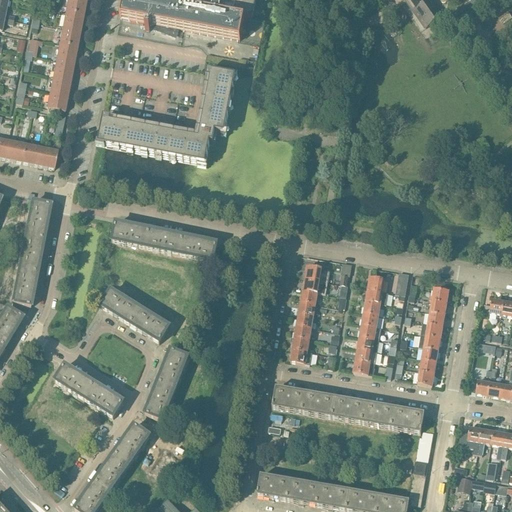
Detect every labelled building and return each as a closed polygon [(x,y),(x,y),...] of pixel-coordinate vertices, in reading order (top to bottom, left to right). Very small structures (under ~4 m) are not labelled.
[(68,0),(65,15),(83,19),(84,12),(86,2),(73,0),(68,0)] [(121,20),(121,21),(122,21),(122,20),(129,22),(130,22),(137,23),(137,24),(137,23),(144,25),(145,25),(152,26),(153,27),(153,26),(155,27),(155,29),(154,33),(155,33),(155,30),(174,38),(175,31),(176,31),(177,31),(179,31),(184,32),(184,33),(185,33),(185,32),(192,34),(199,35),(200,36),(200,35),(207,37),(208,37),(215,38),(214,39),(238,44),(238,43),(239,43),(240,43),(240,42),(239,42),(243,24),(244,23),(243,23),(244,20),(252,21),(256,0),(194,0),(193,10),(196,11),(195,13),(173,9),(174,4),(175,0),(134,0),(134,2),(133,2),(133,1),(133,2),(126,1),(126,0),(125,0),(124,0),(125,0),(125,1),(124,7),(121,19),(121,20)] [(403,0),(425,31),(439,21),(445,17),(432,0),(403,0)] [(484,6),(479,0),(472,0),(470,2),(477,12),(482,8),(484,6)] [(65,15),(62,31),(80,35),(83,19),(65,15)] [(336,36),(343,41),(351,38),(352,30),(346,24),(338,27),(336,36)] [(62,31),(59,47),(77,51),(80,35),(62,31)] [(59,47),(56,64),(74,67),(77,51),(59,47)] [(230,61),(229,68),(245,71),(246,63),(239,61),(238,63),(230,61)] [(52,67),(51,74),(54,74),(53,80),(71,83),(74,67),(56,64),(55,68),(52,67)] [(103,119),(98,147),(105,149),(205,168),(209,146),(213,146),(215,135),(224,137),(235,79),(207,74),(206,81),(210,82),(198,142),(110,125),(111,121),(103,119)] [(49,84),(48,90),(50,91),(50,96),(67,99),(71,83),(53,80),(52,85),(49,84)] [(64,115),(67,99),(50,96),(46,112),(64,116),(64,115)] [(0,142),(0,161),(5,162),(9,145),(0,142)] [(9,145),(5,162),(21,166),(25,148),(9,145)] [(25,148),(21,166),(37,169),(41,151),(25,148)] [(46,152),(41,151),(37,169),(53,172),(54,172),(57,155),(52,154),(52,151),(46,150),(46,152)] [(31,205),(24,239),(43,243),(46,229),(47,223),(50,209),(31,205)] [(112,245),(145,252),(149,233),(135,230),(130,229),(116,226),(112,245)] [(145,252),(179,259),(183,240),(169,237),(163,236),(149,233),(145,252)] [(43,243),(24,239),(18,273),(37,276),(39,262),(40,263),(41,257),(40,257),(43,243)] [(197,243),(183,240),(179,259),(213,265),(217,247),(202,244),(197,242),(197,243)] [(307,270),(305,281),(328,285),(330,274),(307,270)] [(37,276),(18,273),(11,307),(30,310),(33,296),(34,290),(37,276)] [(305,281),(303,293),(317,296),(326,297),(328,285),(305,281)] [(370,281),(368,293),(382,295),(384,283),(370,281)] [(429,303),(432,304),(447,306),(448,295),(434,292),(433,299),(430,299),(429,303)] [(303,293),(301,305),(315,308),(317,296),(303,293)] [(368,293),(366,304),(380,307),(386,308),(388,296),(382,295),(368,293)] [(130,328),(140,312),(111,294),(101,310),(113,318),(118,321),(130,328)] [(492,303),(489,316),(501,318),(503,305),(492,303)] [(378,319),(380,307),(366,304),(363,316),(378,319)] [(432,304),(430,315),(444,318),(447,306),(432,304)] [(301,305),(298,317),(313,320),(315,308),(301,305)] [(511,320),(511,306),(503,305),(501,318),(511,320)] [(0,320),(0,348),(4,351),(11,339),(12,339),(15,334),(14,334),(22,322),(5,312),(0,320)] [(169,330),(140,312),(130,328),(142,336),(147,339),(159,346),(169,330)] [(428,327),(442,330),(444,318),(430,315),(428,327)] [(376,330),(378,319),(363,316),(361,328),(376,330)] [(298,317),(296,329),(311,331),(313,320),(298,317)] [(423,327),(421,338),(440,342),(442,330),(428,327),(423,327)] [(361,328),(359,340),(374,342),(374,343),(379,344),(381,331),(376,330),(361,328)] [(296,329),(294,341),(309,343),(311,331),(296,329)] [(421,338),(419,350),(423,351),(438,354),(440,342),(421,338)] [(374,343),(374,342),(359,340),(357,352),(377,355),(379,344),(374,343)] [(294,341),(292,352),(307,355),(309,343),(294,341)] [(421,363),(436,366),(438,354),(423,351),(421,363)] [(292,352),(290,365),(310,368),(312,356),(307,355),(292,352)] [(357,352),(355,364),(375,367),(377,355),(357,352)] [(163,372),(158,385),(175,392),(188,361),(170,353),(165,367),(163,372)] [(328,359),(326,371),(334,373),(336,360),(328,359)] [(419,375),(434,377),(436,366),(421,363),(419,375)] [(355,364),(353,376),(373,379),(375,367),(355,364)] [(55,385),(84,403),(94,387),(82,379),(77,376),(65,368),(55,385)] [(487,399),(499,401),(502,388),(494,387),(496,374),(491,374),(490,380),(489,386),(487,399)] [(434,377),(419,375),(417,387),(432,390),(434,377)] [(502,388),(499,401),(511,403),(511,396),(511,377),(508,389),(502,388)] [(489,386),(478,384),(475,397),(487,399),(489,386)] [(162,424),(175,392),(158,385),(152,399),(150,404),(145,417),(162,424)] [(94,387),(84,403),(113,421),(123,405),(111,397),(106,394),(94,387)] [(302,417),(305,396),(275,391),(272,412),(302,417)] [(335,401),(305,396),(302,417),(331,422),(335,401)] [(331,422),(361,427),(365,406),(335,401),(331,422)] [(361,427),(391,432),(394,412),(365,406),(361,427)] [(424,417),(394,412),(391,432),(421,437),(424,417)] [(122,445),(114,457),(130,468),(150,439),(134,428),(126,440),(125,440),(122,445)] [(461,433),(458,449),(466,450),(473,452),(472,457),(477,458),(479,446),(481,433),(469,431),(469,435),(461,433)] [(477,458),(482,459),(484,447),(491,448),(493,435),(481,433),(479,446),(477,458)] [(501,462),(505,437),(493,435),(491,448),(498,449),(496,461),(501,462)] [(511,451),(511,437),(505,437),(501,462),(506,463),(508,451),(511,451)] [(419,447),(430,449),(431,443),(422,441),(420,441),(419,447)] [(110,495),(130,468),(114,457),(106,468),(102,473),(103,473),(94,485),(110,495)] [(427,467),(428,461),(417,459),(416,465),(426,467),(427,467)] [(424,479),(426,467),(416,465),(414,477),(424,479)] [(425,479),(424,479),(414,477),(413,483),(424,485),(425,479)] [(257,499),(287,504),(290,484),(260,479),(257,499)] [(287,504),(316,510),(320,489),(290,484),(287,504)] [(98,511),(110,495),(94,485),(86,496),(83,501),(74,511),(98,511)] [(316,510),(330,511),(346,511),(349,494),(320,489),(316,510)] [(346,511),(376,511),(379,499),(349,494),(346,511)] [(407,511),(409,504),(379,499),(376,511),(407,511)] [(195,511),(193,511),(176,511),(168,503),(157,511),(197,511),(195,510),(195,511)]
